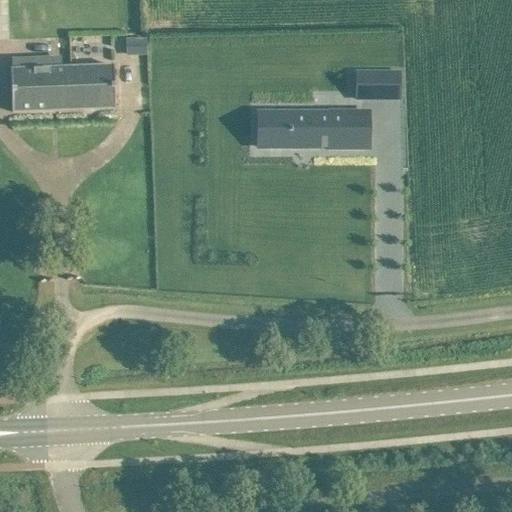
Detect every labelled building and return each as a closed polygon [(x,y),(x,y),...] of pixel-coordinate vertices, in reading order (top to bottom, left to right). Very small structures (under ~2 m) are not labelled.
[(55,0),(56,11),(138,11),(138,0),(55,0)] [(145,38),(129,39),(130,55),(146,54),(145,38)] [(51,68),(50,58),(30,59),(30,69),(10,70),(12,112),(115,108),(113,66),(51,68)] [(399,73),(361,73),(361,100),(399,100),(399,73)] [(327,112),(270,112),(269,149),(292,149),(312,149),(320,149),(320,145),(327,145),(327,149),(365,150),(365,112),(327,112)]
